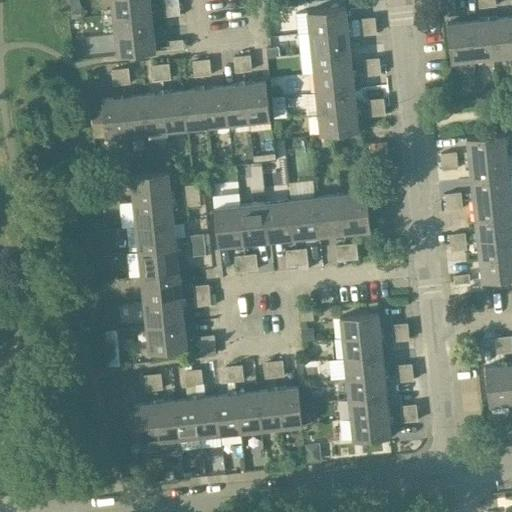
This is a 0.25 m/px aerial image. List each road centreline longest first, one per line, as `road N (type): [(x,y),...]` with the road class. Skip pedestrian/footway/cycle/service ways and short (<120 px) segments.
road 1 (residential): [(85,511),(448,473)]
road 2 (residential): [(426,265),(398,0)]
road 3 (residential): [(283,281),(290,347),(234,353),(227,287)]
road 4 (residential): [(448,473),(431,326)]
road 5 (residential): [(283,281),(426,265)]
